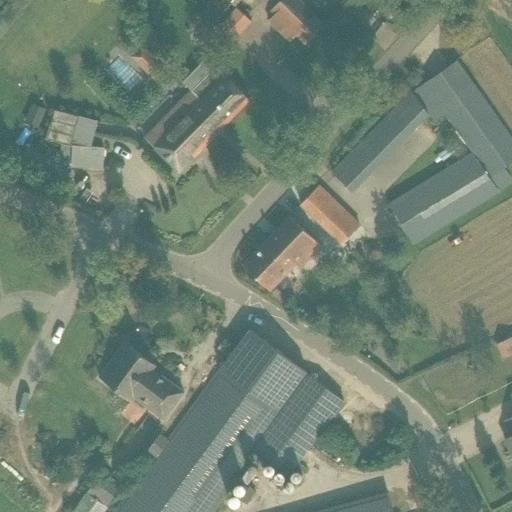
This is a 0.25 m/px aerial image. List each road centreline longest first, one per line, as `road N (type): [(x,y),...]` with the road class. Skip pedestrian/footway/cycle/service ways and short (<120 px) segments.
road 1 (unclassified): [(468,511),(409,408),(202,274)]
road 2 (unclassified): [(202,274),(439,0)]
road 3 (unclassified): [(202,274),(0,191)]
